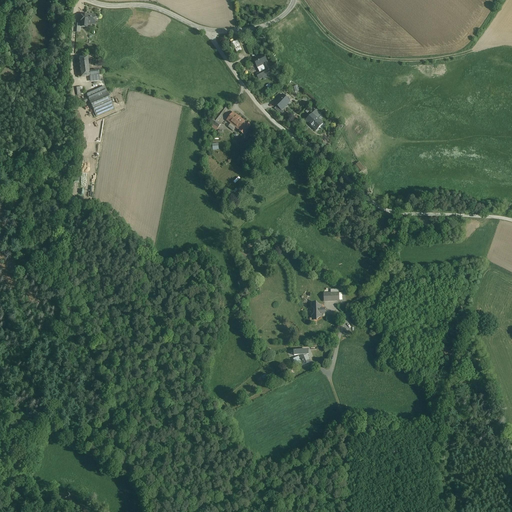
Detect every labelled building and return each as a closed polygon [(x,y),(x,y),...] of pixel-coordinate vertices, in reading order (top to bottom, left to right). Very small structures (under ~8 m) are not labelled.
[(95,16),(81,15),(81,23),(81,27),(87,27),(87,24),(95,24),(95,16)] [(263,55),(253,61),(260,73),(256,75),(259,80),(263,78),(262,77),(270,72),(271,75),(273,74),(272,72),(263,55)] [(87,57),(78,58),(80,73),(77,73),(78,77),(80,77),(90,76),(89,71),(87,57)] [(105,87),(86,95),(89,101),(107,93),(105,87)] [(107,93),(89,101),(95,116),(114,109),(107,93)] [(290,102),(282,95),(274,103),(277,106),(282,110),(290,102)] [(222,106),(212,119),(217,123),(227,110),(222,106)] [(282,110),(277,106),(274,109),(281,115),(284,112),(282,110)] [(316,111),(313,114),(306,121),(316,131),(323,124),(317,118),(320,115),(316,111)] [(246,124),(233,114),(227,121),(239,132),(239,133),(242,136),(250,126),(246,123),(246,124)] [(99,137),(106,134),(104,128),(96,131),(99,137)] [(359,162),(354,167),(360,173),(366,168),(359,162)] [(316,303),(312,307),(315,310),(315,314),(312,316),(317,320),(320,317),(322,317),(322,314),(324,314),(324,309),(321,309),(321,306),(319,306),(316,303)] [(300,359),(298,359),(300,362),(301,362),(303,366),(311,362),(307,353),(299,357),(300,359)] [(289,370),(280,374),(282,379),(291,375),(289,370)] [(262,383),(269,381),(267,374),(259,377),(262,383)]
